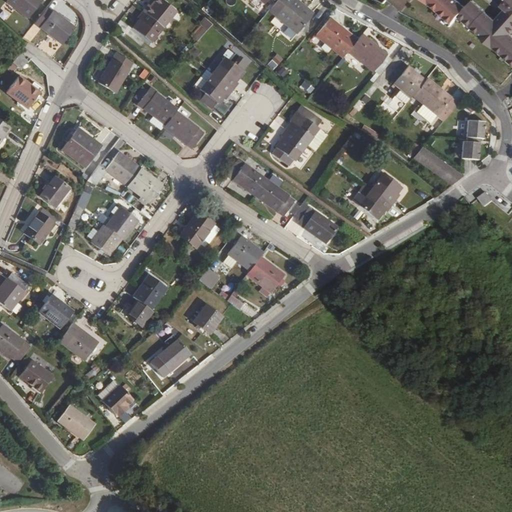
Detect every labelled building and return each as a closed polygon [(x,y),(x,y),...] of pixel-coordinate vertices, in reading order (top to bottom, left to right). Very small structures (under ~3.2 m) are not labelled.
[(6,0),(28,18),(41,2),(38,0),(6,0)] [(143,11),(162,28),(175,12),(161,0),(155,0),(151,5),(149,3),(143,11)] [(276,0),(266,0),(263,5),(269,10),(276,0)] [(285,3),(281,0),(276,0),(269,10),(274,15),(285,3)] [(295,0),(287,0),(285,3),(274,15),(295,33),(312,14),(295,0)] [(490,56),(511,74),(511,43),(511,42),(511,6),(504,0),(489,0),(485,5),(502,20),(491,32),(468,12),(462,19),(439,0),(409,0),(414,4),(413,5),(425,15),(426,13),(448,33),(456,26),(478,47),(478,48),(489,57),(490,56)] [(74,28),(52,10),(39,27),(61,44),(74,28)] [(150,43),(162,28),(143,11),(137,17),(139,19),(137,22),(132,28),(150,43)] [(189,36),(197,43),(213,25),(205,18),(189,36)] [(315,35),(342,57),(347,51),(356,40),(329,18),(315,35)] [(32,29),(27,34),(37,44),(42,38),(32,29)] [(387,55),(361,34),(356,40),(347,51),(373,73),(379,65),(387,55)] [(131,63),(116,53),(112,59),(97,82),(114,93),(129,69),(128,68),(131,63)] [(26,61),(19,54),(12,63),(19,69),(26,61)] [(273,71),(284,60),(277,54),(267,66),(273,71)] [(391,59),(387,55),(379,65),(373,73),(378,76),(391,59)] [(212,73),(232,90),(237,84),(234,81),(242,72),(224,58),(212,73)] [(282,66),(276,74),(283,79),(289,72),(282,66)] [(412,95),(424,81),(418,76),(412,71),(407,67),(393,84),(400,89),(410,98),(412,95)] [(194,84),(200,89),(211,74),(206,69),(194,84)] [(227,96),(232,90),(212,73),(211,74),(200,89),(202,92),(197,98),(211,109),(216,102),(218,104),(225,94),(227,96)] [(38,93),(30,87),(18,77),(6,92),(27,108),(38,93)] [(443,120),(456,104),(450,99),(451,99),(426,78),(424,81),(412,95),(422,103),(436,115),(443,120)] [(304,81),(300,87),(311,94),(315,87),(304,81)] [(35,83),(30,87),(38,93),(41,88),(35,83)] [(142,107),(164,125),(175,111),(176,109),(155,92),(156,90),(151,85),(138,102),(142,107)] [(394,96),(404,105),(410,98),(400,89),(394,96)] [(429,123),(436,115),(422,103),(416,111),(429,123)] [(292,124),(303,110),(299,106),(288,121),(290,122),(292,124)] [(319,122),(303,110),(292,124),(290,122),(285,129),(306,145),(318,128),(316,126),(319,122)] [(175,111),(164,125),(162,127),(183,144),(184,143),(191,148),(201,134),(196,130),(196,129),(175,111)] [(484,118),(468,116),(465,138),(462,137),(460,158),(477,160),(479,139),(482,139),(484,118)] [(0,139),(8,128),(0,121),(0,139)] [(362,126),(377,136),(379,135),(364,124),(362,126)] [(326,135),(318,128),(306,145),(314,151),(326,135)] [(100,147),(77,129),(62,149),(84,167),(100,147)] [(306,145),(285,129),(280,135),(282,137),(275,147),(276,147),(272,154),(285,164),(290,158),(292,160),(294,161),(306,145)] [(411,160),(448,187),(462,176),(421,147),(411,160)] [(105,169),(126,186),(139,169),(118,152),(105,169)] [(232,180),(254,196),(266,180),(244,164),(243,165),(236,161),(226,175),(232,179),(232,180)] [(99,164),(87,179),(94,184),(105,169),(99,164)] [(139,169),(126,186),(148,203),(161,186),(139,169)] [(371,189),(391,205),(395,199),(394,197),(401,188),(382,174),(371,189)] [(267,181),(274,185),(276,181),(270,176),(267,181)] [(54,177),(39,196),(58,211),(73,192),(54,177)] [(266,180),(254,196),(274,210),(283,215),(294,200),(288,196),(274,185),(267,181),(266,180)] [(352,200),(358,205),(371,189),(364,184),(352,200)] [(386,211),(391,205),(371,189),(358,205),(377,220),(384,210),(386,211)] [(488,193),(479,198),(485,207),(493,202),(488,193)] [(76,204),(66,227),(73,229),(82,208),(76,204)] [(120,238),(122,240),(136,221),(120,208),(106,226),(120,238)] [(325,243),(336,227),(314,212),(308,208),(297,223),(325,243)] [(195,248),(201,239),(211,226),(214,224),(198,212),(180,236),(195,248)] [(53,225),(39,213),(23,232),(38,244),(53,225)] [(106,226),(104,225),(98,233),(93,241),(91,243),(108,255),(120,238),(106,226)] [(211,226),(201,239),(207,244),(217,231),(211,226)] [(93,241),(98,233),(93,228),(87,236),(93,241)] [(259,257),(262,253),(240,237),(228,254),(228,255),(236,261),(237,261),(249,270),(259,257)] [(236,261),(228,255),(223,262),(230,269),(236,261)] [(284,275),(259,257),(249,270),(246,274),(263,286),(269,291),(271,293),(284,275)] [(207,268),(198,280),(210,289),(219,276),(207,268)] [(24,281),(12,272),(0,287),(0,303),(8,311),(24,291),(19,287),(24,281)] [(133,297),(137,300),(150,310),(166,288),(150,275),(133,297)] [(269,291),(263,286),(260,291),(266,296),(269,291)] [(226,301),(240,311),(245,305),(231,294),(226,301)] [(73,311),(51,295),(38,312),(60,328),(73,311)] [(141,326),(152,311),(150,310),(137,300),(126,315),(141,326)] [(221,317),(206,305),(193,322),(209,333),(221,317)] [(73,323),(59,340),(84,361),(98,343),(81,330),(88,320),(81,315),(74,324),(73,323)] [(29,346),(1,325),(0,326),(0,350),(10,358),(11,357),(17,361),(29,346)] [(189,354),(177,340),(150,363),(162,377),(189,354)] [(129,353),(118,362),(126,373),(137,363),(129,353)] [(51,376),(31,360),(19,376),(40,391),(51,376)] [(105,399),(121,384),(117,379),(101,394),(105,399)] [(122,383),(121,384),(105,399),(119,413),(119,412),(122,414),(127,408),(126,406),(129,403),(135,397),(122,383)] [(71,451),(73,452),(82,439),(83,440),(94,424),(69,405),(57,420),(76,435),(66,446),(71,451)] [(127,408),(122,414),(128,421),(134,415),(127,408)]
